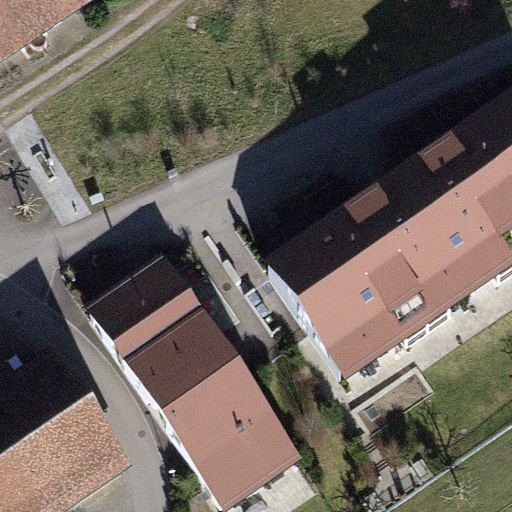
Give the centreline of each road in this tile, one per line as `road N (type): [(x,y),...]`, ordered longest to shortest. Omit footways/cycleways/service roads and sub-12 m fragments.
road 1 (track): [(0,296),(50,256),(511,50)]
road 2 (track): [(0,296),(90,368),(139,456),(155,511)]
road 3 (track): [(0,116),(146,22),(167,0)]
